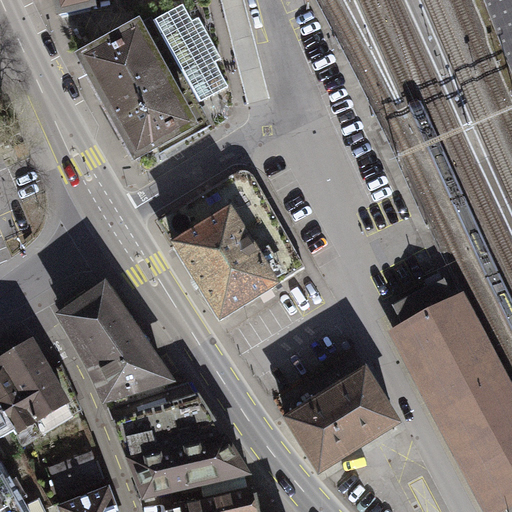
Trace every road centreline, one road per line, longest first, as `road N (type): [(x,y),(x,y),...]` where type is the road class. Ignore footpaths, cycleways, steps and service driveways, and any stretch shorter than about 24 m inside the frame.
road 1 (residential): [(463,511),(357,303),(352,250),(300,123)]
road 2 (primary): [(112,221),(222,386),(321,511)]
road 3 (residential): [(24,285),(88,404),(128,511)]
road 4 (primary): [(2,0),(112,221)]
road 5 (residential): [(112,221),(245,142),(300,123)]
road 6 (residential): [(300,123),(269,0)]
